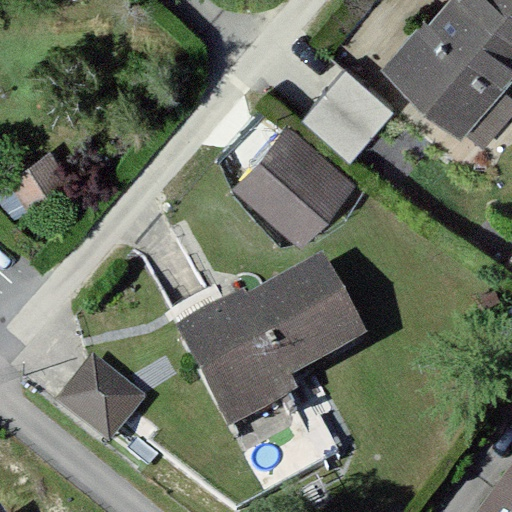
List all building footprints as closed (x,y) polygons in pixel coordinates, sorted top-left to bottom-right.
[(511,0),(458,0),(439,22),(434,18),(401,56),(490,135),(511,110),(511,89),(502,81),(511,70),(511,0)] [(400,102),(355,62),(313,108),(358,148),(400,102)] [(73,192),(54,160),(11,184),(31,216),(73,192)] [(328,271),(253,313),(250,308),(180,347),(227,428),(292,391),(287,381),(366,337),(328,271)] [(140,399),(97,366),(81,386),(61,411),(104,445),(140,399)] [(511,511),(511,500),(503,511),(511,511)]
